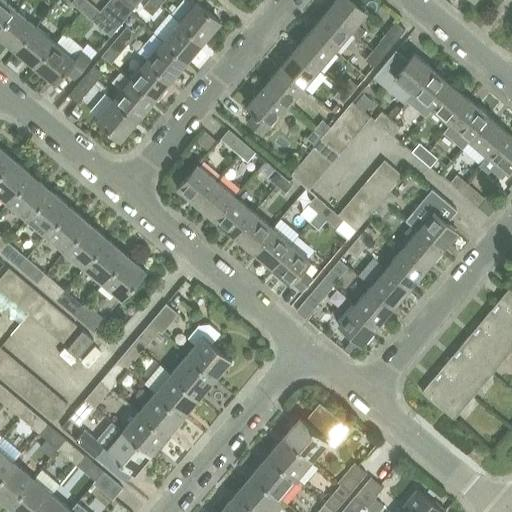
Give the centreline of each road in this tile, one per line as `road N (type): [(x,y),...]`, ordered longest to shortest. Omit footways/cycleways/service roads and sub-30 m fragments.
road 1 (residential): [(123,193),(286,0)]
road 2 (residential): [(305,346),(123,193)]
road 3 (residential): [(364,396),(511,223)]
road 4 (residential): [(305,346),(165,511)]
road 5 (residential): [(501,511),(364,396)]
road 6 (residential): [(123,193),(0,88)]
road 7 (residential): [(511,84),(412,0)]
